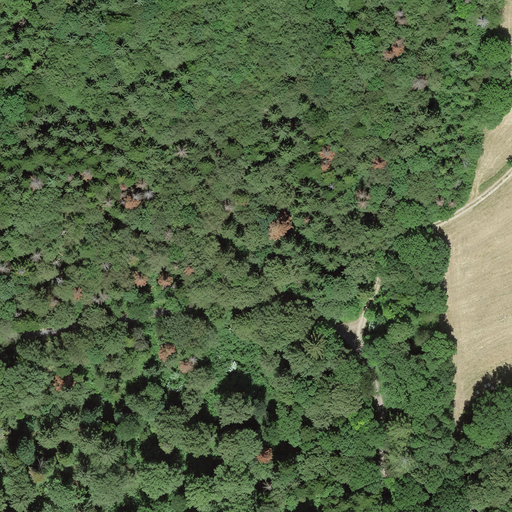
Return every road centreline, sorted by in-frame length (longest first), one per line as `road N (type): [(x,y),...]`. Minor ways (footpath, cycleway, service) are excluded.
road 1 (track): [(351,341),(301,307),(247,298),(0,339)]
road 2 (track): [(351,341),(392,252),(511,169)]
road 3 (track): [(367,511),(382,470),(382,422),(371,376),(351,341)]
road 4 (track): [(0,100),(47,56),(68,0)]
